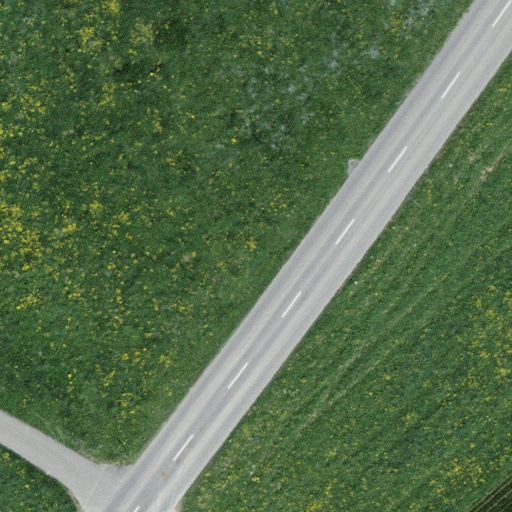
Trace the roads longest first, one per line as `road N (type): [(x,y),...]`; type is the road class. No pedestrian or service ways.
road 1 (tertiary): [(135,510),(508,0)]
road 2 (residential): [(0,427),(135,510)]
